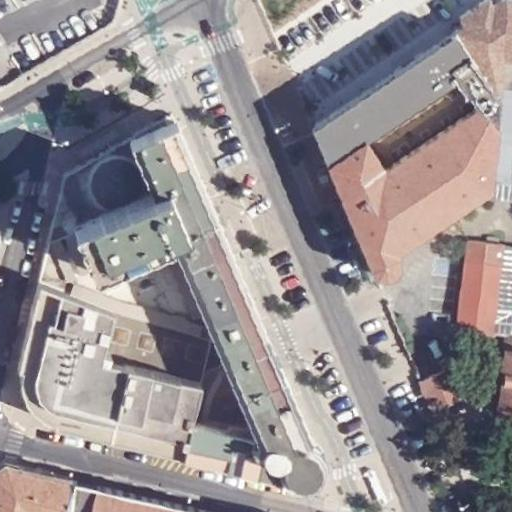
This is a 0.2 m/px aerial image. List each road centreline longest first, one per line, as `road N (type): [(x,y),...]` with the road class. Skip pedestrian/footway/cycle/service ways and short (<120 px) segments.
road 1 (tertiary): [(191,2),(409,511)]
road 2 (motorway): [(511,53),(304,65),(132,102),(0,166)]
road 3 (motorway): [(0,310),(164,264),(315,245),(511,259)]
road 4 (residential): [(0,434),(313,511)]
road 5 (residential): [(62,77),(0,339)]
road 6 (residential): [(191,2),(62,77)]
